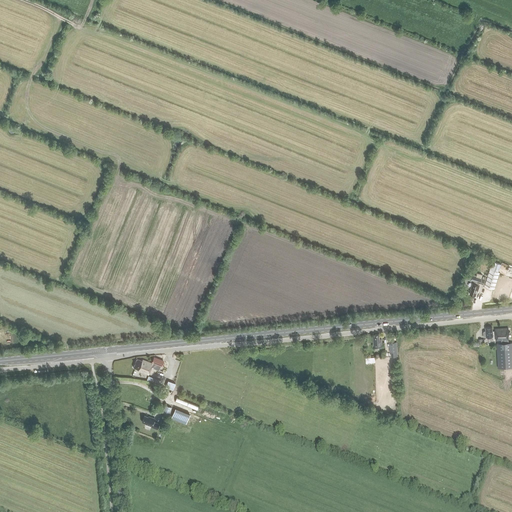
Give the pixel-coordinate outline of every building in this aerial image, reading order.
[(494,289),(499,273),(490,269),(484,286),(494,289)] [(484,285),(486,277),(483,276),(482,279),(473,276),(471,281),(474,282),(474,284),(472,283),(471,289),(472,289),(470,294),(475,296),(477,291),(479,286),(478,285),(479,283),(484,285)] [(489,342),(493,342),(492,328),(485,328),(485,331),(484,331),(483,332),(484,338),(488,337),(489,342)] [(511,342),(508,343),(508,336),(508,328),(495,329),(496,341),(501,341),(501,344),(496,344),(498,369),(511,367),(511,342)] [(374,335),(374,336),(373,336),(373,348),(382,348),(381,339),(379,339),(379,334),(374,335)] [(397,352),(396,342),(389,343),(390,353),(397,352)] [(142,361),(136,359),(133,368),(138,370),(138,371),(148,375),(151,367),(157,370),(159,365),(162,366),(163,361),(154,357),(152,362),(153,362),(153,364),(142,360),(142,361)] [(149,376),(147,380),(159,384),(161,380),(149,376)] [(175,383),(168,381),(165,387),(170,389),(173,390),(175,383)] [(176,398),(174,402),(197,409),(198,405),(176,398)] [(171,408),(165,405),(162,413),(168,415),(171,408)] [(157,430),(159,424),(153,422),(154,418),(151,417),(151,418),(144,415),(142,422),(145,423),(145,424),(151,426),(151,427),(157,430)]
